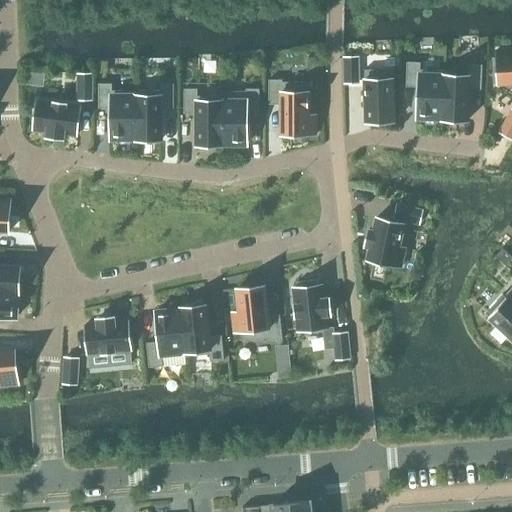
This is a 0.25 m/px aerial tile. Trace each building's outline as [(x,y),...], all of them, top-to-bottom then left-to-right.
[(497,57),(492,58),(493,84),(511,82),(511,49),(496,50),(497,57)] [(345,83),(358,82),(357,57),(345,58),(345,83)] [(444,75),(445,75),(445,70),(420,69),(420,62),(407,62),(406,87),(418,87),(417,117),(441,118),(442,118),(444,75)] [(442,118),(441,118),(441,119),(468,120),(469,89),(481,90),(482,65),(468,64),(468,76),(445,75),(444,75),(442,118)] [(392,69),(364,70),(366,122),(394,121),(392,69)] [(25,71),(24,84),(42,86),(44,74),(25,71)] [(78,74),(78,99),(91,99),(91,74),(78,74)] [(279,105),(279,135),(314,135),(314,115),(307,115),(307,82),(281,82),(281,80),(267,80),(267,105),(279,105)] [(136,138),(136,91),(112,91),(112,83),(98,83),(98,108),(110,108),(110,138),(135,138),(136,138)] [(135,140),(161,140),(161,108),(174,108),(174,83),(160,83),(160,91),(136,91),(136,138),(135,138),(135,140)] [(220,96),(197,96),(197,89),(184,89),(184,114),(196,114),(196,145),(222,145),(222,144),(221,144),(221,96),(220,96)] [(221,144),(222,144),(247,144),(247,114),(259,114),(259,89),(245,89),(245,91),(220,91),(220,96),(221,96),(221,144)] [(76,136),(80,106),(37,101),(33,130),(47,132),(46,137),(63,139),(64,134),(76,136)] [(511,111),(500,132),(511,138),(511,136),(511,111)] [(0,231),(8,232),(10,199),(0,198),(0,231)] [(396,205),(393,217),(394,217),(407,220),(419,223),(422,211),(410,208),(397,205),(396,205)] [(399,247),(404,224),(376,218),(373,231),(369,230),(365,246),(370,247),(367,259),(401,267),(406,248),(399,247)] [(0,291),(17,293),(17,294),(18,294),(20,267),(0,266),(0,291)] [(324,299),(322,285),(293,288),(297,331),(327,328),(326,316),(330,315),(329,298),(324,299)] [(267,316),(264,286),(236,289),(239,312),(232,313),(234,332),(241,331),(242,341),(268,338),(269,341),(282,339),(280,314),(267,316)] [(511,290),(506,297),(502,294),(485,313),(511,338),(511,290)] [(0,291),(0,317),(15,318),(17,294),(17,293),(0,291)] [(180,308),(180,309),(181,309),(185,352),(184,352),(185,357),(210,354),(210,361),(224,360),(221,335),(209,336),(206,305),(180,308)] [(161,354),(184,352),(185,352),(181,309),(180,309),(155,312),(158,342),(146,343),(149,368),(162,366),(161,354)] [(128,321),(114,322),(114,317),(97,319),(97,324),(85,325),(88,355),(131,351),(128,321)] [(337,359),(349,358),(346,333),(334,334),(337,359)] [(280,358),(290,357),(289,349),(279,350),(280,358)] [(0,352),(0,388),(18,386),(15,351),(0,352)] [(78,359),(65,358),(64,383),(76,384),(78,359)] [(242,511),(310,511),(309,500),(242,507),(242,511)]
